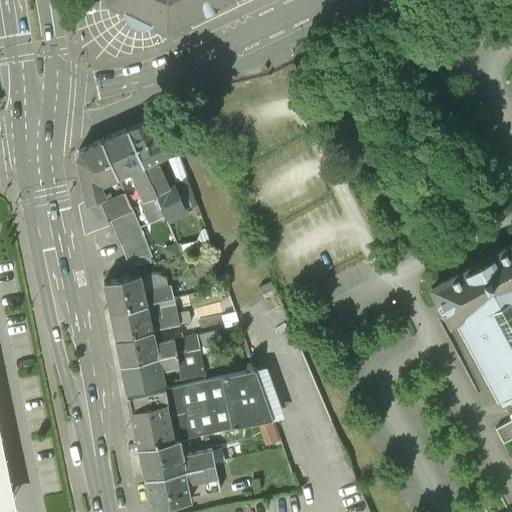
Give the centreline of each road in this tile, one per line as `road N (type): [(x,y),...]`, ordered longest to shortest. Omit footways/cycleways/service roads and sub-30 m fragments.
road 1 (primary): [(106,511),(38,128)]
road 2 (secondary): [(320,0),(38,128)]
road 3 (unclassified): [(344,0),(463,248)]
road 4 (primary): [(38,128),(23,0)]
